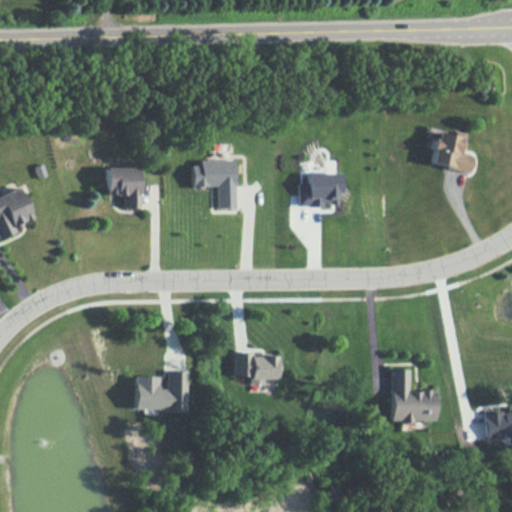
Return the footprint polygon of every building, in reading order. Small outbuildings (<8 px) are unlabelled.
[(428,164),(467,171),(469,155),(460,153),(463,133),(453,131),(452,134),(434,131),(428,164)] [(214,208),(232,207),(232,159),(196,160),(197,164),(189,165),(189,187),(214,186),(214,208)] [(103,194),(119,194),(119,206),(136,206),(135,166),(102,167),(103,194)] [(336,205),(335,172),(303,173),(303,182),(294,183),(295,206),(336,205)] [(0,192),(0,236),(13,232),(10,225),(30,218),(17,186),(0,192)] [(274,352),(230,353),(231,376),(247,375),(247,384),(261,383),(261,378),(274,378),(274,352)] [(388,421),(433,420),(432,390),(406,391),(405,369),(387,369),(388,421)] [(184,410),(184,370),(164,370),(164,388),(156,388),(156,375),(132,375),(132,410),(184,410)] [(511,410),(480,413),(482,438),(511,435),(511,410)]
